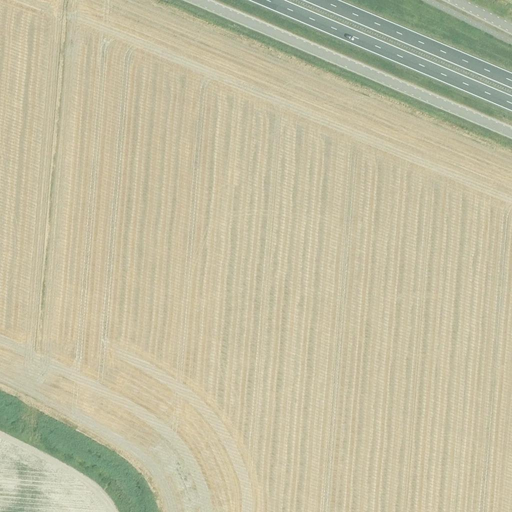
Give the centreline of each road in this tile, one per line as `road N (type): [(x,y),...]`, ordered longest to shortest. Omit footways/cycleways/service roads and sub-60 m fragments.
road 1 (unclassified): [(193,0),(511,133)]
road 2 (trunk): [(268,0),(511,104)]
road 3 (trunk): [(511,80),(319,0)]
